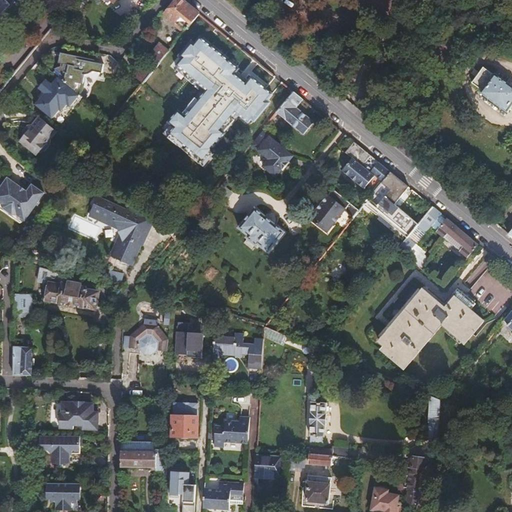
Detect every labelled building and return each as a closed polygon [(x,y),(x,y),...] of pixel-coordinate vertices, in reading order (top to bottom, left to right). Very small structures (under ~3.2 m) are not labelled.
[(0,0),(0,15),(12,3),(8,0),(0,0)] [(182,28),(185,30),(198,14),(181,0),(176,0),(165,14),(176,23),(175,26),(181,30),(182,28)] [(259,2),(251,12),(256,17),(264,6),(259,2)] [(168,122),(174,127),(169,133),(202,161),(212,149),(211,148),(223,133),(219,130),(235,111),(247,122),(251,117),(254,119),(267,103),(264,101),(270,93),(250,77),(245,83),(233,74),(237,68),(199,37),(194,44),(191,41),(179,56),(182,59),(176,65),(206,90),(184,116),(177,111),(168,122)] [(151,54),(160,61),(168,51),(159,43),(151,54)] [(57,77),(78,94),(80,91),(82,86),(84,81),(83,80),(83,79),(83,77),(83,76),(84,76),(85,76),(86,76),(87,76),(89,75),(90,75),(91,74),(92,73),(92,72),(100,74),(102,64),(80,60),(76,59),(76,56),(59,52),(57,62),(60,63),(59,66),(58,66),(57,66),(56,67),(55,67),(54,68),(53,69),(55,71),(53,74),(55,75),(57,77)] [(491,71),(478,86),(488,95),(487,97),(511,117),(511,86),(502,78),(501,80),(491,71)] [(57,77),(55,75),(48,82),(51,84),(57,77)] [(73,108),(82,97),(78,94),(57,77),(51,84),(48,82),(45,79),(38,88),(41,91),(44,93),(39,99),(35,104),(52,118),(59,109),(61,111),(67,103),(73,108)] [(301,99),(292,91),(274,112),(284,120),(294,108),(301,99)] [(294,108),(284,120),(301,134),(312,122),(294,108)] [(49,139),(56,131),(38,117),(32,124),(28,125),(28,129),(26,131),(21,132),(21,137),(19,140),(25,145),(27,145),(28,148),(36,155),(38,153),(43,152),(50,143),(49,139)] [(259,129),(246,144),(266,159),(260,167),(273,177),(280,169),(281,170),(288,163),(286,161),(284,160),(289,153),(259,129)] [(389,172),(352,141),(343,152),(351,158),(342,170),(363,187),(372,175),(380,182),(389,172)] [(380,182),(365,200),(406,236),(407,235),(417,224),(394,204),(408,187),(389,172),(380,182)] [(7,177),(0,187),(0,202),(1,203),(2,207),(12,214),(16,214),(24,220),(44,193),(32,184),(27,191),(7,177)] [(329,189),(324,194),(330,199),(335,194),(329,189)] [(340,211),(349,218),(355,211),(335,194),(330,199),(324,194),(304,217),(321,232),(340,211)] [(79,212),(97,222),(99,220),(106,223),(104,227),(107,235),(109,237),(99,255),(118,266),(130,244),(126,242),(132,231),(136,233),(143,221),(117,207),(115,210),(88,196),(79,212)] [(1,203),(0,202),(0,208),(19,223),(24,220),(16,214),(12,214),(2,207),(1,203)] [(250,207),(233,227),(243,235),(241,237),(252,246),(254,244),(263,252),(279,232),(250,207)] [(406,236),(398,245),(406,253),(415,243),(425,232),(430,226),(439,216),(440,214),(433,208),(417,224),(407,235),(406,236)] [(439,216),(430,226),(436,231),(446,221),(439,216)] [(436,232),(467,258),(478,245),(447,220),(446,221),(436,231),(436,232)] [(145,222),(143,221),(136,233),(132,231),(126,242),(130,244),(132,245),(145,222)] [(109,237),(107,235),(96,254),(99,255),(109,237)] [(415,243),(406,253),(416,262),(419,259),(415,255),(422,248),(415,243)] [(68,274),(39,265),(36,279),(49,281),(61,284),(62,281),(66,282),(68,274)] [(110,279),(124,281),(125,273),(111,270),(110,279)] [(49,281),(47,298),(94,308),(94,304),(102,306),(104,304),(105,295),(104,294),(105,288),(97,286),(96,291),(85,289),(85,286),(79,285),(78,282),(69,281),(66,282),(62,281),(61,284),(49,281)] [(424,285),(375,337),(380,341),(378,344),(399,364),(439,322),(460,342),(481,320),(468,309),(473,304),(457,288),(443,302),(424,285)] [(14,310),(29,310),(29,294),(15,293),(14,310)] [(511,312),(510,311),(501,322),(506,325),(504,327),(511,333),(511,312)] [(218,325),(208,324),(206,367),(216,368),(217,353),(229,353),(228,356),(236,356),(237,352),(243,352),(243,365),(257,366),(258,337),(250,336),(249,342),(238,341),(238,332),(230,331),(229,335),(218,334),(218,325)] [(163,350),(163,337),(153,325),(148,329),(145,329),(141,325),(129,337),(129,350),(138,350),(143,355),(150,355),(155,350),(163,350)] [(281,335),(258,325),(258,335),(277,344),(281,335)] [(14,336),(13,373),(31,374),(31,346),(20,346),(22,344),(22,339),(20,337),(14,336)] [(307,395),(306,434),(309,434),(309,441),(320,442),(320,435),(322,435),(323,401),(312,400),(312,396),(307,395)] [(433,399),(423,395),(421,437),(430,438),(433,399)] [(83,427),(98,427),(99,410),(94,410),(94,403),(84,402),(84,400),(74,400),(74,401),(62,400),(62,411),(61,411),(60,426),(74,427),(74,424),(83,425),(83,427)] [(197,400),(172,400),(172,414),(171,414),(171,433),(196,433),(197,414),(196,414),(197,400)] [(476,401),(470,409),(477,414),(483,407),(476,401)] [(470,409),(464,416),(494,439),(499,432),(477,414),(470,409)] [(213,423),(212,443),(223,444),(224,438),(246,440),(247,414),(237,412),(237,418),(218,417),(218,423),(213,423)] [(80,452),(80,435),(40,434),(40,447),(43,447),(49,452),(52,454),(52,460),(54,460),(54,461),(68,462),(68,460),(70,461),(70,452),(80,452)] [(123,440),(123,451),(152,451),(152,441),(123,440)] [(306,445),(305,452),(330,454),(339,454),(339,446),(330,444),(330,447),(306,445)] [(123,451),(121,450),(121,466),(155,467),(155,470),(162,470),(162,451),(152,451),(123,451)] [(330,454),(305,452),(306,462),(329,463),(330,454)] [(330,454),(329,463),(337,464),(339,454),(330,454)] [(257,455),(257,473),(272,473),(272,456),(257,455)] [(404,467),(419,470),(419,459),(408,457),(407,462),(403,461),(402,466),(404,467)] [(294,472),(307,473),(308,464),(294,463),(294,472)] [(406,503),(415,504),(419,470),(404,467),(403,490),(407,491),(406,503)] [(200,504),(201,486),(195,486),(196,472),(172,471),(171,497),(183,498),(182,511),(194,511),(195,504),(200,504)] [(306,474),(304,501),(328,502),(329,476),(306,474)] [(203,487),(202,508),(228,510),(229,496),(241,497),(242,476),(237,476),(237,480),(218,479),(218,487),(203,487)] [(81,492),(81,482),(48,482),(48,491),(51,491),(51,498),(51,501),(56,501),(56,509),(72,509),(72,501),(78,501),(78,498),(78,492),(81,492)] [(395,511),(398,494),(386,492),(387,489),(386,489),(383,485),(377,485),(374,487),(373,487),(370,511),(379,511),(395,511)]
